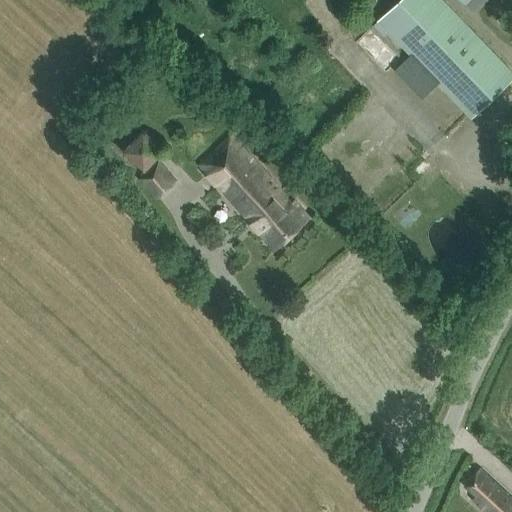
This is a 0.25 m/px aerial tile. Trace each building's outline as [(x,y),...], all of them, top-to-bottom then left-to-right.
[(511,75),(511,71),(441,0),(398,0),(378,20),(471,116),(511,75)] [(354,29),(343,34),(351,50),(362,44),(354,29)] [(144,169),(165,147),(144,127),(123,150),(144,169)] [(199,164),(275,247),(310,215),(294,198),(292,200),(231,135),(199,164)] [(174,179),(156,160),(139,176),(157,195),(174,179)] [(419,172),(431,186),(446,174),(434,160),(419,172)] [(511,511),(511,497),(480,468),(466,483),(477,493),(472,498),(488,511),(511,511)]
